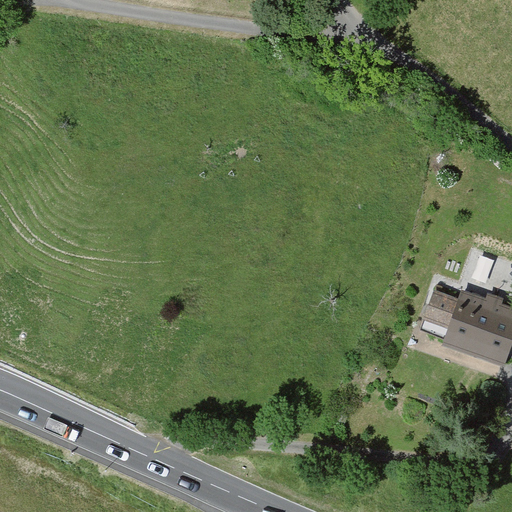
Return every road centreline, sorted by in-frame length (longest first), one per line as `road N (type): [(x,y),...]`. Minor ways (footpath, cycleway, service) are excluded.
road 1 (tertiary): [(0,389),(274,511)]
road 2 (residential): [(511,145),(367,34),(339,0)]
